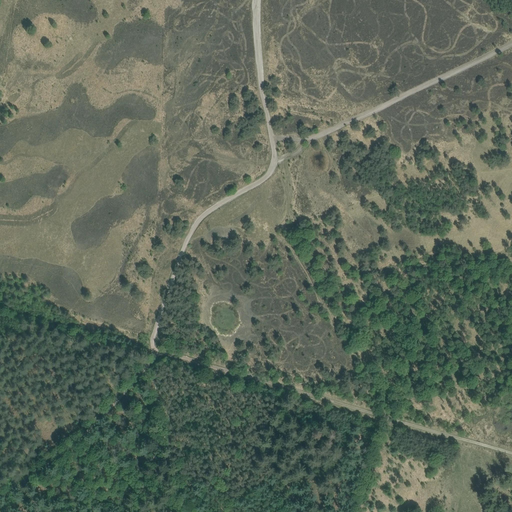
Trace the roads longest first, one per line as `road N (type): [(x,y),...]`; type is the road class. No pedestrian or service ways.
road 1 (track): [(154,349),(511,452)]
road 2 (track): [(511,44),(309,137),(274,162)]
road 3 (track): [(154,349),(191,230),(263,179),(274,162)]
road 4 (track): [(0,492),(86,433),(154,349)]
road 5 (track): [(274,162),(257,0)]
